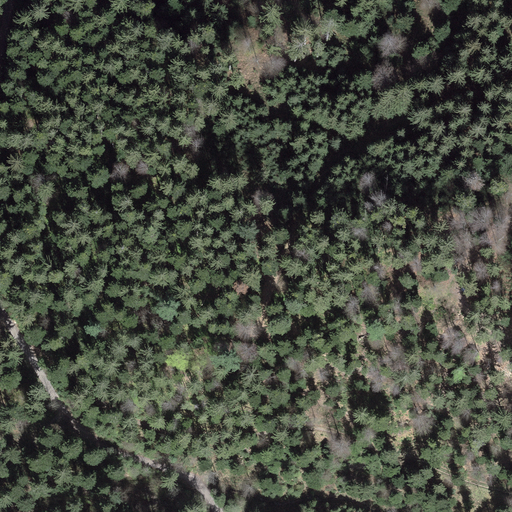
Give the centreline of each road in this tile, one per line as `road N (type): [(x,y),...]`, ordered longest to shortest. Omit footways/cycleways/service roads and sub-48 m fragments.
road 1 (track): [(23,350),(103,408),(159,430),(216,437),(318,427),(511,492)]
road 2 (track): [(0,314),(73,428),(188,476),(221,511)]
